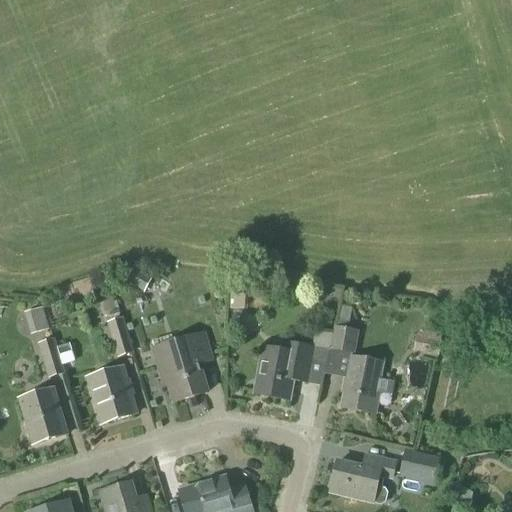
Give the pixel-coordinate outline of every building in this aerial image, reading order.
[(144,296),(152,280),(134,270),(125,285),(144,296)] [(37,336),(56,334),(54,311),(35,313),(37,336)] [(118,359),(134,354),(123,320),(107,324),(118,359)] [(348,330),(334,327),(332,336),(333,336),(329,356),(353,361),(359,332),(348,330)] [(438,357),(442,335),(422,331),(421,338),(416,337),(413,353),(438,357)] [(333,336),(332,336),(315,333),(312,348),(284,343),(283,351),(264,348),(255,394),(289,399),(292,383),(322,388),(324,376),(329,356),(333,336)] [(171,338),(152,343),(154,351),(153,351),(161,380),(166,379),(174,405),(208,394),(199,365),(212,361),(204,335),(173,345),(171,338)] [(48,380),(65,375),(55,340),(38,345),(48,380)] [(383,367),(353,361),(329,356),(324,376),(347,380),(341,409),(373,415),(383,367)] [(102,426),(136,415),(122,369),(87,379),(102,426)] [(33,447),(68,437),(53,389),(18,400),(33,447)] [(405,452),(399,476),(435,484),(441,459),(405,452)] [(395,472),(397,464),(366,457),(363,469),(337,463),(330,494),(372,504),(372,505),(381,508),(386,505),(389,495),(385,490),(377,487),(380,477),(393,480),(395,472)] [(229,491),(226,479),(180,493),(185,511),(252,511),(245,487),(229,491)] [(139,511),(131,485),(100,494),(105,511),(139,511)] [(71,511),(69,503),(37,511),(71,511)]
